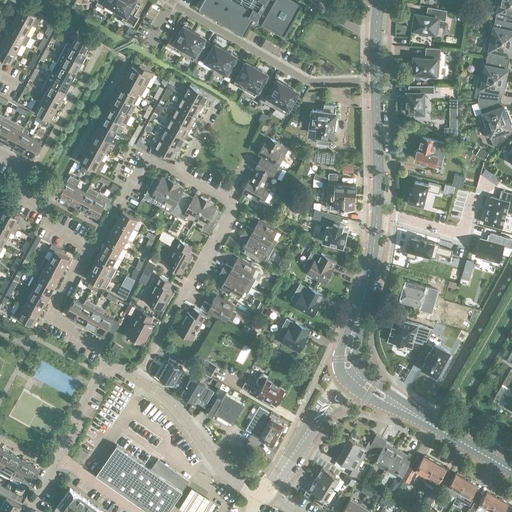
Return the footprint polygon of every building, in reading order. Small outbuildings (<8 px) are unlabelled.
[(116,9),(120,0),(97,0),(96,4),(104,8),(107,4),(116,9)] [(120,0),(116,9),(124,14),(122,19),(134,26),(139,16),(135,14),(141,5),(135,1),(135,0),(120,0)] [(202,0),(200,4),(200,5),(200,7),(244,32),(249,24),(256,27),(263,25),(264,24),(284,35),(301,6),(290,0),(202,0)] [(511,1),(503,0),(495,0),(493,10),(497,11),(496,17),(511,20),(511,1)] [(17,16),(32,24),(37,15),(22,6),(17,16)] [(410,25),(410,28),(419,30),(418,34),(428,36),(429,32),(438,33),(440,19),(445,20),(447,10),(427,6),(426,15),(412,12),(412,16),(410,16),(408,17),(407,18),(406,21),(407,23),(408,24),(410,25)] [(32,24),(17,16),(11,26),(31,36),(36,27),(32,24)] [(487,37),(511,41),(511,22),(495,19),(494,25),(490,24),(487,37)] [(50,34),(54,27),(50,25),(46,32),(50,34)] [(182,54),(195,31),(184,25),(179,33),(174,31),(166,45),(182,54)] [(28,41),(31,36),(11,26),(9,31),(7,30),(5,33),(7,34),(6,35),(21,43),(24,38),(28,41)] [(201,46),(205,38),(195,31),(182,54),(193,60),(195,56),(200,58),(205,49),(201,46)] [(21,43),(6,35),(1,45),(16,53),(21,43)] [(77,35),(72,44),(72,45),(87,53),(92,43),(77,35)] [(511,41),(487,37),(485,49),(489,49),(488,55),(508,60),(509,54),(511,54),(511,50),(511,41)] [(62,51),(67,54),(66,54),(82,62),(87,53),(72,45),(72,44),(67,42),(62,51)] [(215,43),(210,51),(205,49),(200,58),(205,61),(215,67),(216,68),(226,50),(215,43)] [(16,53),(1,45),(0,46),(0,56),(11,63),(16,53)] [(423,78),(426,78),(427,77),(429,76),(429,74),(439,74),(441,48),(426,47),(425,57),(411,57),(411,60),(408,60),(407,63),(406,66),(408,69),(411,69),(410,73),(420,73),(420,75),(421,77),(423,78)] [(232,64),(237,56),(226,50),(216,68),(215,67),(213,71),(224,78),(227,74),(232,76),(237,67),(232,64)] [(30,60),(35,63),(39,55),(34,53),(30,60)] [(82,62),(66,54),(61,63),(76,72),(82,62)] [(479,75),(508,81),(510,73),(507,73),(508,68),(506,68),(508,62),(487,58),(486,64),(482,63),(479,75)] [(57,61),(52,70),(56,73),(71,81),(76,72),(61,63),(57,61)] [(246,61),(241,70),(237,67),(232,76),(236,79),(233,83),(245,90),(257,68),(246,61)] [(140,64),(138,68),(132,65),(127,75),(142,84),(147,86),(154,72),(140,64)] [(263,82),(268,74),(257,68),(245,90),(255,96),(258,91),(263,94),(268,85),(263,82)] [(52,70),(47,80),(51,82),(66,91),(71,81),(56,73),(52,70)] [(122,84),(122,85),(137,93),(142,84),(127,75),(125,78),(123,78),(121,83),(122,84)] [(508,81),(479,75),(477,87),(481,88),(478,99),(500,98),(501,92),(503,92),(504,88),(506,89),(508,81)] [(277,79),(273,88),(268,85),(263,94),(267,97),(265,101),(276,108),(288,85),(277,79)] [(41,89),(46,92),(61,100),(66,91),(51,82),(47,80),(41,89)] [(135,103),(140,94),(137,93),(122,85),(120,85),(117,90),(118,91),(117,94),(132,102),(135,103)] [(160,86),(159,86),(156,85),(153,89),(157,91),(160,93),(163,88),(160,86)] [(184,96),(201,105),(207,94),(190,85),(184,96)] [(297,95),(299,92),(288,85),(276,108),(286,114),(288,110),(293,113),(302,98),(297,95)] [(424,108),(424,104),(424,99),(424,92),(434,92),(434,85),(409,85),(409,92),(407,92),(407,99),(406,99),(406,104),(407,104),(407,112),(414,112),(414,115),(426,115),(426,108),(424,108)] [(61,100),(46,92),(41,101),(56,110),(61,100)] [(132,102),(117,94),(115,97),(113,97),(110,102),(112,103),(112,104),(127,112),(132,102)] [(201,105),(184,96),(178,106),(196,116),(201,105)] [(51,120),(51,119),(56,110),(41,101),(36,98),(31,109),(35,111),(51,120)] [(483,126),(510,116),(508,108),(505,109),(504,105),(502,106),(500,100),(478,102),(482,113),(479,114),(483,126)] [(126,123),(131,114),(127,112),(112,104),(111,104),(109,103),(106,109),(108,110),(106,113),(122,121),(126,123)] [(153,106),(149,105),(147,104),(145,104),(143,108),(146,110),(150,112),(153,106)] [(310,125),(314,126),(318,126),(317,135),(317,142),(331,144),(332,137),(336,112),(335,112),(336,105),(324,104),(323,111),(312,109),(310,125)] [(196,116),(178,106),(173,117),(190,126),(196,116)] [(123,128),(119,126),(122,121),(106,113),(105,116),(103,116),(100,121),(101,122),(101,123),(117,131),(121,133),(123,128)] [(0,138),(4,141),(15,122),(6,116),(0,126),(0,138)] [(511,120),(510,116),(483,126),(487,137),(491,136),(495,147),(511,134),(511,133),(510,129),(511,128),(511,127),(511,124),(511,123),(511,120)] [(190,126),(173,117),(167,127),(184,137),(190,126)] [(24,128),(25,127),(15,122),(4,141),(14,146),(24,128)] [(117,131),(101,123),(96,132),(111,140),(117,131)] [(184,137),(167,127),(161,138),(179,147),(184,137)] [(28,130),(24,128),(14,146),(23,151),(32,136),(27,134),(28,130)] [(113,148),(109,145),(111,140),(96,132),(94,135),(92,135),(90,140),(91,141),(106,150),(110,152),(113,148)] [(32,136),(23,151),(33,157),(36,152),(39,153),(43,146),(40,144),(42,142),(32,136)] [(262,156),(283,167),(280,165),(289,148),(270,137),(267,143),(265,141),(258,154),(262,156)] [(451,151),(453,145),(423,137),(420,150),(418,149),(416,159),(443,166),(447,150),(451,151)] [(179,147),(161,138),(155,148),(152,146),(149,152),(162,159),(165,154),(173,158),(179,147)] [(106,150),(91,141),(86,151),(101,159),(106,150)] [(464,155),(468,149),(459,144),(456,150),(464,155)] [(477,153),(486,158),(489,151),(480,146),(477,153)] [(86,151),(80,161),(100,171),(105,162),(101,159),(86,151)] [(335,162),(336,154),(336,153),(315,151),(314,160),(335,162)] [(262,156),(255,168),(257,169),(254,174),(269,182),(272,175),(277,178),(283,167),(262,156)] [(344,164),(343,173),(353,175),(354,166),(344,164)] [(337,183),(338,172),(329,171),(328,177),(315,173),(313,178),(328,183),(327,197),(335,197),(334,205),(354,207),(354,198),(355,198),(356,184),(337,183)] [(269,182),(254,174),(251,179),(250,178),(243,191),(259,200),(259,198),(264,201),(271,190),(266,187),(269,182)] [(455,174),(454,178),(452,184),(462,187),(465,177),(455,174)] [(163,201),(174,181),(169,178),(167,180),(162,177),(161,179),(155,176),(144,197),(152,201),(155,196),(163,201)] [(412,192),(410,192),(408,201),(410,202),(409,204),(417,205),(417,203),(423,205),(427,190),(439,193),(441,185),(429,182),(428,183),(415,180),(412,192)] [(59,196),(69,201),(77,186),(67,181),(59,196)] [(174,216),(176,217),(188,194),(183,191),(184,189),(178,186),(179,184),(174,181),(163,201),(171,205),(169,211),(175,214),(174,216)] [(86,191),(77,186),(69,201),(78,206),(86,191)] [(78,206),(88,211),(98,192),(99,191),(89,186),(86,191),(78,206)] [(500,197),(491,195),(483,222),(502,227),(509,201),(511,201),(511,192),(502,190),(500,197)] [(97,217),(103,207),(106,209),(112,199),(98,192),(88,211),(97,217)] [(177,217),(178,216),(184,219),(187,214),(196,219),(207,199),(201,196),(200,198),(194,195),(193,197),(188,194),(176,217),(177,217)] [(286,197),(284,203),(299,209),(301,203),(286,197)] [(212,202),(207,199),(196,219),(204,223),(201,229),(209,233),(221,212),(215,209),(216,207),(211,204),(212,202)] [(3,208),(0,214),(0,219),(17,229),(24,216),(9,208),(7,211),(3,208)] [(323,241),(337,244),(343,246),(344,243),(346,242),(347,238),(346,236),(347,230),(342,228),(343,225),(339,223),(341,216),(326,212),(314,208),(312,218),(323,221),(321,231),(325,232),(323,241)] [(117,220),(132,228),(138,218),(123,210),(117,220)] [(0,231),(8,236),(10,231),(15,234),(17,229),(0,219),(0,231)] [(112,229),(127,237),(132,228),(117,220),(112,229)] [(243,231),(273,248),(277,240),(273,238),(277,231),(259,221),(254,229),(247,225),(243,231)] [(107,239),(122,247),(127,237),(112,229),(107,239)] [(273,248),(243,231),(240,237),(247,241),(242,250),(261,260),(265,253),(269,255),(273,248)] [(499,261),(503,245),(511,247),(511,243),(511,238),(491,232),(489,240),(481,238),(476,255),(483,257),(482,259),(491,262),(492,259),(499,261)] [(34,251),(41,238),(37,236),(33,244),(32,244),(30,248),(34,251)] [(406,249),(408,249),(406,255),(415,258),(417,252),(436,257),(437,252),(451,256),(453,249),(439,245),(439,243),(429,241),(429,240),(421,237),(421,238),(412,236),(410,242),(408,241),(406,249)] [(102,248),(117,256),(122,247),(107,239),(102,248)] [(181,273),(191,254),(188,252),(191,246),(180,240),(166,265),(181,273)] [(61,249),(52,244),(49,249),(53,252),(49,259),(64,267),(70,257),(60,252),(61,249)] [(117,256),(102,248),(97,258),(112,266),(117,256)] [(331,267),(335,261),(321,253),(320,254),(312,250),(303,266),(309,269),(307,272),(325,282),(326,280),(329,280),(330,277),(329,274),(333,268),(331,267)] [(13,264),(17,266),(21,259),(17,256),(13,264)] [(59,277),(64,267),(49,259),(45,257),(40,266),(44,268),(59,277)] [(111,278),(116,268),(112,266),(97,258),(92,267),(107,275),(111,278)] [(222,269),(252,285),(256,278),(252,276),(256,269),(237,258),(232,267),(225,263),(222,269)] [(136,267),(140,269),(144,261),(139,259),(136,267)] [(472,267),(474,261),(467,259),(465,265),(472,267)] [(146,266),(153,270),(156,264),(149,260),(146,266)] [(153,270),(146,266),(143,272),(150,275),(153,270)] [(105,287),(111,278),(107,275),(92,267),(86,277),(105,287)] [(44,268),(39,278),(54,286),(59,277),(44,268)] [(252,285),(222,269),(219,275),(226,279),(221,287),(239,297),(243,290),(248,293),(252,285)] [(150,275),(143,272),(139,281),(146,284),(150,275)] [(34,275),(29,285),(34,287),(49,296),(54,286),(39,278),(34,275)] [(122,284),(131,288),(135,279),(127,275),(122,284)] [(161,309),(172,290),(168,288),(171,282),(160,276),(146,301),(161,309)] [(399,299),(433,309),(435,300),(422,297),(424,293),(431,295),(433,288),(425,286),(425,285),(404,279),(399,299)] [(319,300),(323,294),(309,286),(308,287),(300,283),(291,299),(297,302),(295,305),(313,315),(314,314),(316,313),(318,310),(317,308),(321,301),(319,300)] [(131,288),(122,284),(117,294),(126,298),(131,288)] [(14,289),(9,286),(5,294),(10,296),(14,289)] [(44,305),(49,296),(34,287),(29,297),(44,305)] [(233,320),(237,312),(232,310),(234,306),(216,296),(211,304),(204,301),(201,307),(226,321),(228,317),(233,320)] [(29,297),(23,306),(39,315),(44,305),(29,297)] [(66,313),(76,318),(84,303),(74,297),(66,313)] [(76,318),(85,323),(96,304),(86,298),(84,303),(76,318)] [(126,310),(131,313),(135,306),(129,303),(126,310)] [(39,315),(23,306),(19,304),(12,316),(18,320),(20,317),(33,324),(39,315)] [(85,323),(95,328),(103,313),(105,309),(96,304),(85,323)] [(191,339),(205,314),(194,307),(191,313),(187,311),(177,330),(191,339)] [(142,343),(153,324),(149,322),(152,316),(141,310),(127,335),(142,343)] [(107,329),(113,318),(103,313),(95,328),(104,334),(107,329)] [(411,340),(416,319),(394,313),(389,334),(411,340)] [(120,322),(113,318),(107,329),(114,333),(120,322)] [(306,335),(309,329),(295,321),(294,322),(286,318),(277,334),(283,337),(281,340),(300,350),(300,349),(303,348),(304,345),(304,343),(307,336),(306,335)] [(446,360),(445,359),(450,351),(440,345),(443,340),(432,334),(426,345),(432,348),(430,351),(429,351),(425,358),(426,358),(421,367),(437,375),(441,367),(442,367),(446,360)] [(119,354),(122,348),(114,343),(110,348),(119,354)] [(170,356),(176,359),(179,355),(173,351),(170,356)] [(211,376),(217,363),(205,357),(199,368),(211,376)] [(168,359),(158,376),(172,385),(175,379),(185,385),(191,376),(193,374),(182,368),(168,359)] [(285,388),(267,378),(268,375),(264,373),(261,373),(259,375),(257,377),(256,380),(257,384),(262,386),(260,390),(245,381),(243,386),(244,388),(273,404),(274,401),(276,403),(285,388)] [(191,376),(185,385),(180,393),(195,402),(198,396),(208,401),(214,390),(204,385),(205,384),(191,376)] [(222,398),(217,396),(207,412),(212,415),(215,411),(233,422),(244,402),(226,392),(222,398)] [(270,412),(260,407),(248,428),(260,435),(259,437),(272,444),(274,444),(277,439),(276,437),(281,429),(283,431),(287,425),(277,419),(279,415),(274,412),(271,411),(270,412)] [(343,450),(362,460),(369,449),(371,450),(373,447),(376,449),(382,438),(377,435),(373,441),(370,439),(366,447),(350,438),(343,450)] [(382,438),(376,449),(381,452),(375,462),(386,468),(397,450),(386,444),(387,441),(382,438)] [(85,458),(91,448),(86,445),(83,449),(80,446),(76,452),(85,458)] [(166,511),(189,479),(159,458),(151,469),(117,445),(97,473),(124,492),(152,511),(166,511)] [(0,450),(0,466),(3,468),(11,453),(2,448),(0,450)] [(362,460),(343,450),(337,460),(347,466),(344,471),(355,477),(358,472),(356,471),(362,460)] [(401,477),(407,467),(408,467),(410,464),(414,457),(409,454),(408,456),(397,450),(386,468),(401,477)] [(81,463),(84,458),(76,452),(72,457),(81,463)] [(10,477),(21,458),(11,453),(3,468),(0,472),(10,477)] [(425,479),(435,461),(425,454),(417,468),(410,464),(408,467),(402,478),(403,479),(400,485),(404,487),(408,481),(409,482),(412,477),(417,479),(419,476),(425,479)] [(19,482),(22,478),(30,463),(21,458),(10,477),(19,482)] [(435,461),(425,479),(435,485),(429,495),(435,498),(441,487),(437,485),(447,467),(435,461)] [(40,468),(30,463),(22,478),(32,484),(40,468)] [(316,477),(333,488),(340,477),(323,467),(316,477)] [(456,496),(466,478),(456,472),(452,479),(449,478),(445,490),(456,496)] [(353,487),(356,481),(346,476),(343,481),(353,487)] [(333,488),(316,477),(306,494),(322,505),(333,488)] [(478,485),(466,478),(456,496),(453,501),(457,504),(459,499),(470,504),(473,498),(471,496),(478,485)] [(5,487),(2,491),(12,496),(14,492),(5,487)] [(211,511),(217,503),(192,487),(179,507),(187,511),(211,511)] [(475,500),(467,511),(474,511),(477,509),(482,511),(488,511),(490,509),(498,496),(487,490),(480,503),(475,500)] [(72,511),(73,511),(84,497),(76,491),(64,506),(72,511)] [(14,492),(12,496),(20,501),(23,497),(14,492)] [(503,511),(509,502),(498,496),(490,509),(495,511),(503,511)] [(18,511),(22,505),(6,497),(1,507),(10,511),(18,511)] [(86,511),(93,503),(84,497),(73,511),(86,511)] [(356,511),(361,505),(351,499),(343,511),(356,511)] [(100,511),(102,509),(93,503),(86,511),(100,511)]
